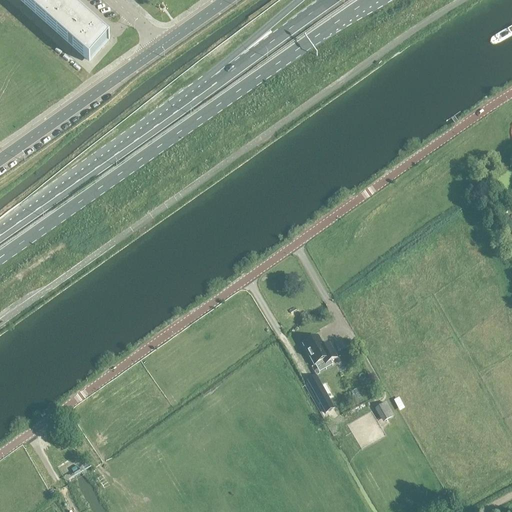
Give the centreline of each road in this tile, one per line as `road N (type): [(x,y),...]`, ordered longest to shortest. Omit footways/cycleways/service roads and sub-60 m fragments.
road 1 (unclassified): [(0,458),(511,93)]
road 2 (primary): [(0,257),(368,0)]
road 3 (primary): [(330,0),(0,235)]
road 4 (unclassified): [(0,160),(165,44)]
